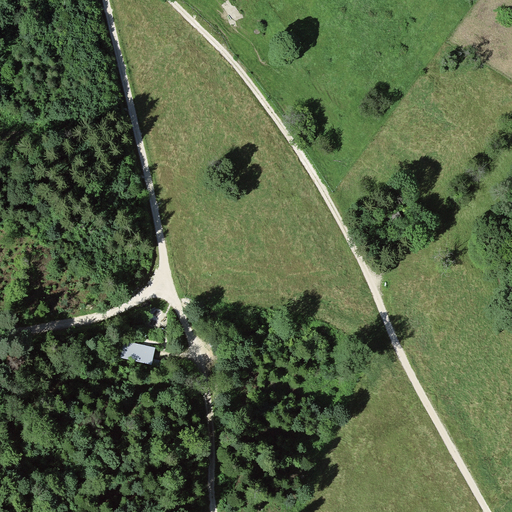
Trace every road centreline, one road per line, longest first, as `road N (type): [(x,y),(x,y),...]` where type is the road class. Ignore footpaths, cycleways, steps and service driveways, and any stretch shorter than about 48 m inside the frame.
road 1 (track): [(488,511),(286,131),(231,59),(171,0)]
road 2 (track): [(107,0),(166,287),(208,388),(214,511)]
road 3 (track): [(166,287),(113,312),(0,336)]
